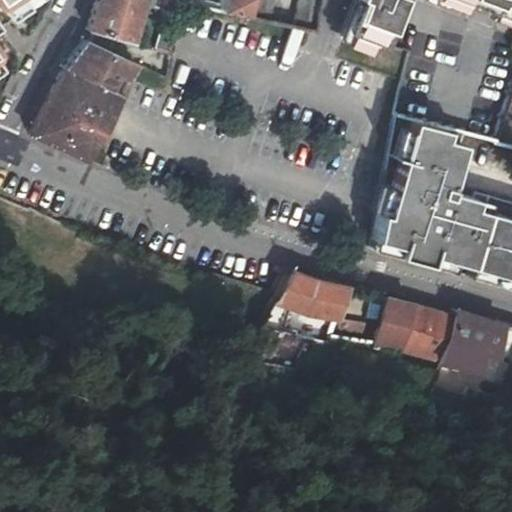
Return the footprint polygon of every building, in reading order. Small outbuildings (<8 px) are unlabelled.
[(0,0),(0,7),(7,18),(8,19),(37,0),(0,0)] [(91,0),(90,6),(84,28),(127,41),(137,0),(91,0)] [(221,0),(220,12),(244,17),(247,0),(221,0)] [(268,0),(247,0),(244,17),(265,21),(268,0)] [(295,0),(289,26),(309,30),(314,3),(298,0),(295,0)] [(376,44),(393,0),(355,0),(343,31),(376,44)] [(511,0),(471,0),(470,4),(511,20),(511,0)] [(60,67),(115,90),(130,59),(81,38),(71,53),(60,67)] [(82,156),(115,90),(60,67),(57,71),(37,111),(26,132),(82,156)] [(482,169),(489,140),(438,126),(430,155),(458,162),(482,169)] [(509,130),(494,126),(489,140),(504,144),(509,130)] [(511,146),(504,144),(489,140),(482,169),(468,233),(457,281),(469,284),(511,296),(511,146)] [(386,143),(373,209),(402,218),(414,152),(386,143)] [(468,233),(482,169),(458,162),(450,196),(456,198),(450,228),(468,233)] [(325,282),(319,280),(283,267),(272,303),(304,314),(335,317),(343,287),(325,282)] [(383,296),(376,342),(402,349),(409,303),(396,300),(383,296)] [(431,308),(409,303),(402,349),(446,362),(451,313),(431,308)] [(451,313),(446,362),(479,369),(482,351),(495,354),(498,320),(487,317),(452,308),(451,313)] [(359,355),(360,339),(331,336),(330,352),(359,355)]
